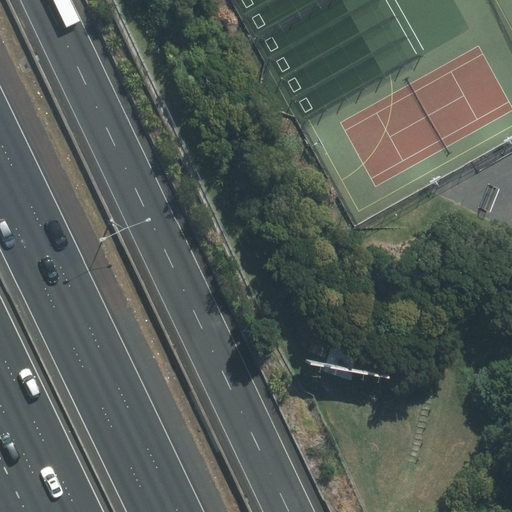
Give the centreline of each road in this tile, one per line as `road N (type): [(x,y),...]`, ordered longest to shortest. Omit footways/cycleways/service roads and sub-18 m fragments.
road 1 (motorway): [(0,197),(151,511)]
road 2 (motorway): [(74,511),(0,355)]
